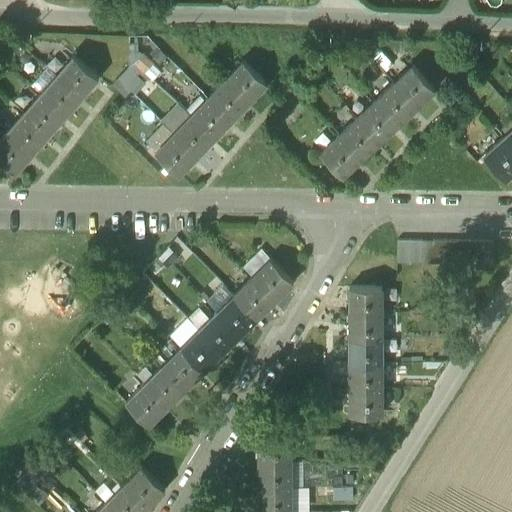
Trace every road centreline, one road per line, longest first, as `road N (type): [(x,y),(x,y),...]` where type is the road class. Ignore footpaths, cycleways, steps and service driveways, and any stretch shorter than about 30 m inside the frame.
road 1 (residential): [(180,511),(341,245),(336,207)]
road 2 (residential): [(336,207),(0,198)]
road 3 (residential): [(511,281),(366,511)]
road 4 (residential): [(511,209),(336,207)]
